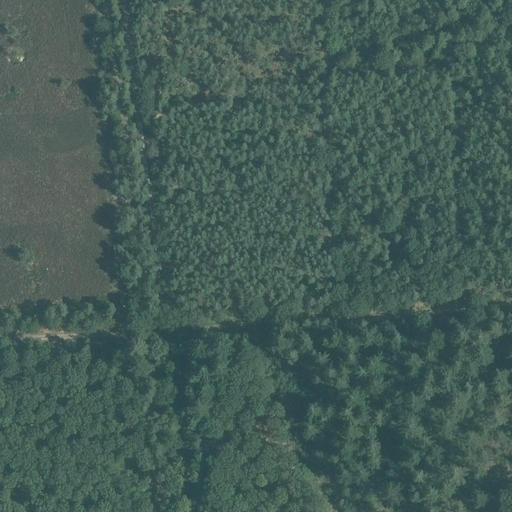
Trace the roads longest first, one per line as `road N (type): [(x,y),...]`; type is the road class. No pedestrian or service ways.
road 1 (track): [(511,304),(165,332)]
road 2 (track): [(121,0),(165,332)]
road 3 (track): [(165,332),(185,511)]
road 4 (track): [(165,332),(0,339)]
